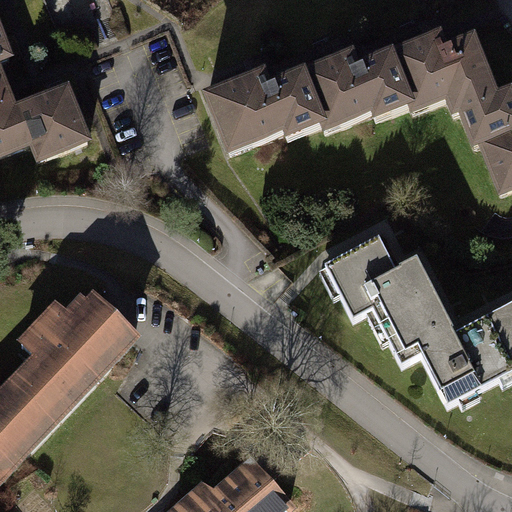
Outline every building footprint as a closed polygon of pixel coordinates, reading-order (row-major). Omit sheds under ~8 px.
[(439,44),(388,65),(410,120),(413,126),(446,112),(452,129),(457,126),(471,161),(480,157),(511,144),(511,103),(510,100),(495,106),(472,48),(445,59),(439,44)] [(0,76),(10,73),(0,46),(0,169),(26,160),(32,175),(85,155),(63,97),(10,117),(0,90),(0,76)] [(351,65),(300,86),(321,139),(324,147),(370,128),(373,135),(410,120),(388,65),(356,78),(351,65)] [(284,154),(321,139),(300,86),(269,98),(264,86),(201,111),(224,170),(281,147),(284,154)] [(511,144),(480,157),(499,206),(511,200),(511,144)] [(353,333),(373,323),(397,283),(379,250),(324,278),(353,333)] [(416,273),(397,283),(373,323),(401,377),(421,367),(448,418),(481,401),(454,346),(416,273)] [(0,489),(137,347),(91,304),(71,325),(56,311),(18,351),(32,365),(1,397),(0,398),(0,489)] [(511,315),(454,346),(481,401),(511,384),(511,315)] [(289,511),(251,467),(214,499),(205,489),(178,511),(289,511)]
